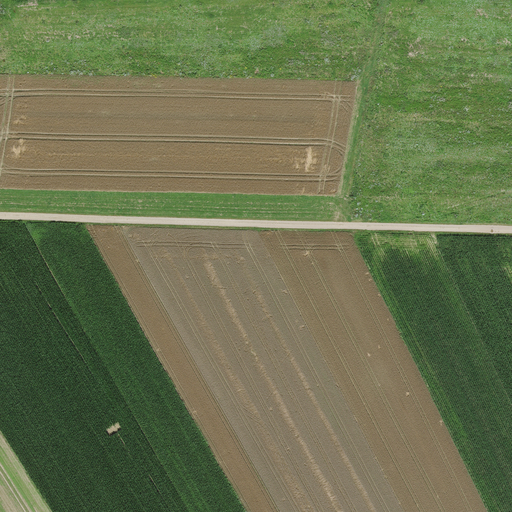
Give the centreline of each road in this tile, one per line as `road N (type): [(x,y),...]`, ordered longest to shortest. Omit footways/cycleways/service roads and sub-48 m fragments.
road 1 (track): [(511,230),(0,215)]
road 2 (track): [(387,0),(341,226)]
